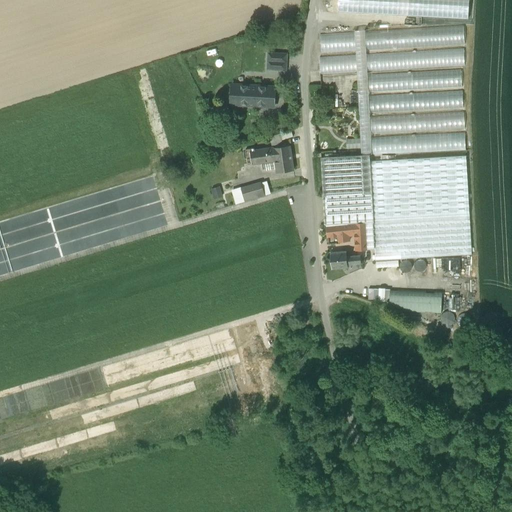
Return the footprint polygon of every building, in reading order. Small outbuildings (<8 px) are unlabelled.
[(464,0),(334,0),(334,12),(463,22),(464,0)] [(354,30),(363,29),(361,18),(352,19),(354,30)] [(319,36),(320,53),(464,45),(463,28),(319,36)] [(439,52),(319,58),(320,75),(440,69),(439,52)] [(286,54),(268,53),(268,69),(286,70),(286,54)] [(461,71),(368,76),(369,93),(462,88),(461,71)] [(275,88),(232,85),(231,104),(274,107),(275,88)] [(461,92),(368,97),(369,114),(462,109),(461,92)] [(463,113),(370,118),(371,135),(464,130),(463,113)] [(291,131),(280,134),(282,141),(293,137),(291,131)] [(464,133),(371,138),(372,155),(465,150),(464,133)] [(290,146),(255,151),(257,163),(275,161),(277,173),(293,170),(290,146)] [(254,148),(245,149),(248,165),(257,163),(255,151),(254,148)] [(370,155),(321,158),(325,225),(327,225),(327,226),(347,224),(348,224),(355,224),(365,223),(367,249),(375,249),(374,221),(370,161),(370,155)] [(466,156),(370,161),(374,221),(469,216),(466,156)] [(261,184),(241,190),(245,201),(264,196),(261,184)] [(211,188),(214,199),(222,196),(219,186),(211,188)] [(469,216),(374,221),(375,249),(376,260),(472,255),(469,216)] [(365,223),(355,224),(356,249),(367,249),(365,223)] [(347,224),(327,226),(329,244),(335,243),(335,237),(349,235),(347,224)] [(346,251),(330,253),(332,269),(348,267),(348,265),(361,264),(360,256),(347,257),(346,251)] [(473,275),(472,257),(419,260),(421,278),(473,275)] [(368,287),(368,300),(384,300),(385,288),(368,287)] [(391,290),(390,310),(442,312),(442,292),(391,290)] [(464,312),(441,311),(441,325),(464,325),(464,312)]
